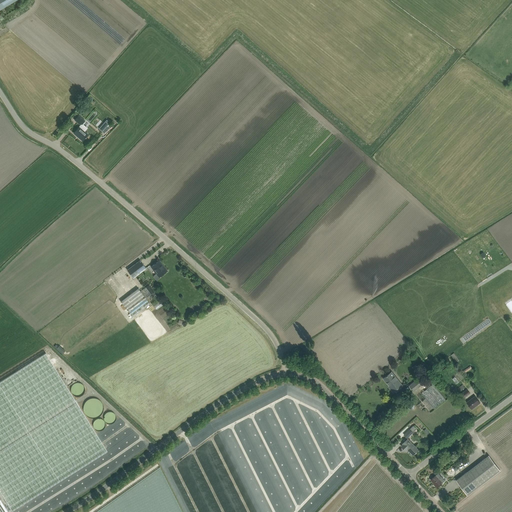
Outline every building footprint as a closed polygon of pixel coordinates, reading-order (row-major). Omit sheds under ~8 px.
[(0,0),(0,10),(17,0),(0,0)] [(81,125),(74,133),(83,141),(85,137),(86,137),(88,134),(85,131),(88,128),(83,124),(85,123),(84,122),(85,121),(79,115),(75,120),(81,125)] [(140,260),(136,263),(127,270),(133,278),(146,268),(140,260)] [(159,277),(162,274),(166,271),(161,265),(162,264),(159,260),(155,263),(150,267),(156,274),(154,275),(154,277),(156,280),(157,280),(160,278),(159,277)] [(121,301),(120,301),(132,317),(150,304),(146,298),(151,294),(154,292),(152,288),(151,289),(148,285),(147,286),(140,291),(138,288),(121,301)] [(47,334),(54,331),(52,325),(45,328),(47,334)] [(0,511),(9,511),(107,451),(46,353),(0,381),(0,511)] [(459,360),(454,353),(451,355),(456,362),(459,360)] [(392,371),(387,375),(384,378),(395,392),(403,385),(392,371)] [(418,379),(418,378),(409,385),(414,391),(422,385),(421,384),(424,382),(420,377),(418,379)] [(461,393),(463,397),(470,393),(467,388),(461,393)] [(480,403),(477,399),(475,395),(467,402),(469,405),(472,409),(480,403)] [(414,425),(410,429),(409,429),(404,434),(407,438),(417,428),(414,425)] [(409,451),(413,455),(415,453),(416,452),(419,450),(408,438),(403,444),(401,446),(406,451),(408,449),(410,450),(409,451)] [(456,479),(468,495),(500,470),(489,455),(456,479)] [(437,488),(445,480),(438,473),(431,480),(434,484),(435,483),(435,484),(435,485),(437,488)]
